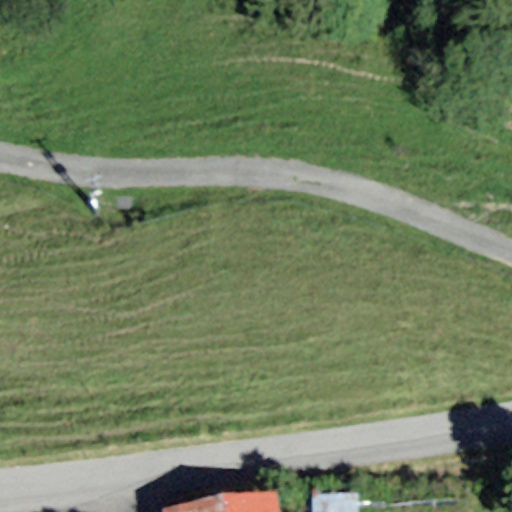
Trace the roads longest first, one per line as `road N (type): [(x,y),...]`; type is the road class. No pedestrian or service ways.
road 1 (unclassified): [(511,251),(377,198),(296,177),(98,170),(0,156)]
road 2 (unclassified): [(0,483),(171,470),(511,418)]
